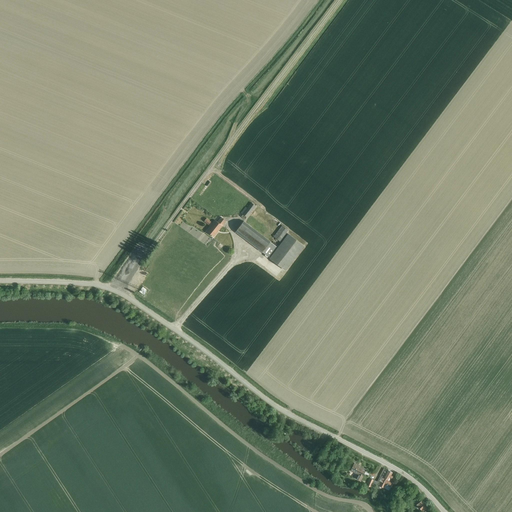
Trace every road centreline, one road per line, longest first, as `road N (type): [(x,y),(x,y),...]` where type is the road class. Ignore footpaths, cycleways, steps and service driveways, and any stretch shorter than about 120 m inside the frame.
road 1 (tertiary): [(443,511),(408,476),(272,404),(119,291)]
road 2 (track): [(119,291),(337,0)]
road 3 (tertiary): [(0,280),(119,291)]
